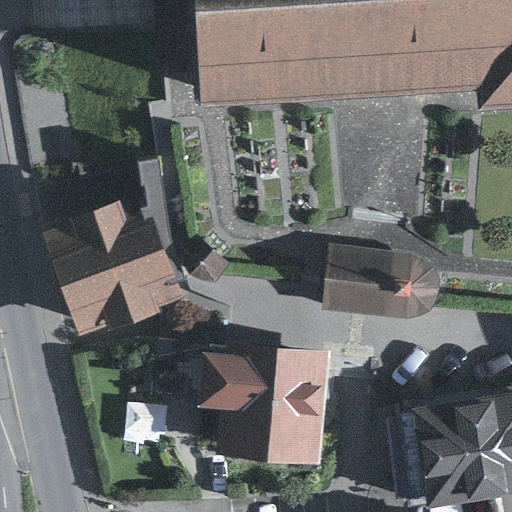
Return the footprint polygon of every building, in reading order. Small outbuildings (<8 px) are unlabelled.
[(511,0),(200,0),(200,3),(207,98),(479,79),(480,99),(511,96),(511,0)] [(151,187),(48,221),(83,327),(187,292),(151,187)] [(196,244),(181,262),(210,287),(225,269),(196,244)] [(328,278),(324,307),(420,317),(435,304),(436,289),(436,279),(422,264),(330,254),(328,278)] [(311,456),(322,345),(234,336),(232,353),(196,350),(190,401),(214,403),(210,446),(311,456)] [(511,388),(396,405),(409,496),(511,481),(511,388)]
